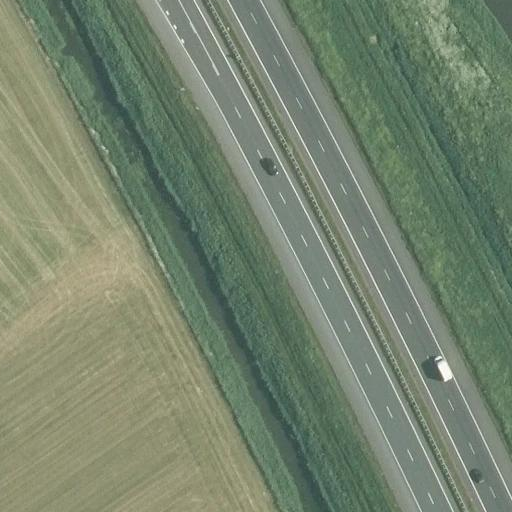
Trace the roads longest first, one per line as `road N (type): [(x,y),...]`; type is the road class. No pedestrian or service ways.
road 1 (motorway): [(500,511),(417,328),(237,0)]
road 2 (motorway): [(177,0),(435,511)]
